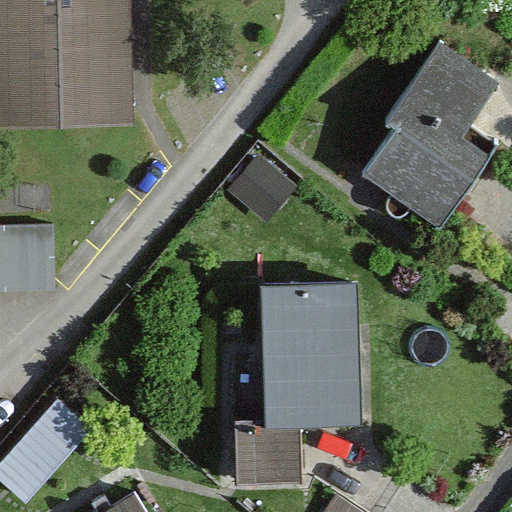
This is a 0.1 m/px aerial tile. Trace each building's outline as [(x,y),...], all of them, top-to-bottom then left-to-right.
[(114,0),(0,0),(0,120),(118,118),(114,0)] [(495,84),(441,42),(351,156),(438,223),(494,151),(462,126),(495,84)] [(256,148),(227,182),(275,223),(304,190),(256,148)] [(49,224),(0,225),(0,293),(50,293),(49,224)] [(358,419),(358,276),(261,275),(261,405),(230,405),(229,478),(300,478),(300,419),(358,419)] [(0,447),(0,475),(29,502),(94,432),(51,392),(0,447)] [(148,511),(131,485),(90,511),(148,511)]
